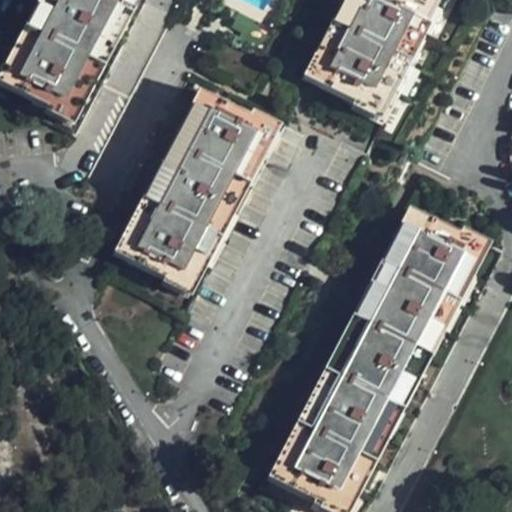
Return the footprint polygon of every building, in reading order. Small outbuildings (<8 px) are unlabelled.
[(66,155),(146,0),(43,0),(0,82),(0,105),(21,117),(15,127),(66,155)] [(380,126),(438,16),(433,13),(407,0),(347,0),(302,86),(380,126)] [(253,36),(258,27),(236,15),(231,24),(253,36)] [(253,99),(271,62),(224,38),(204,74),(253,99)] [(286,133),(204,90),(111,266),(194,308),(286,133)] [(406,213),(254,502),(272,511),(364,511),(498,259),(406,213)]
